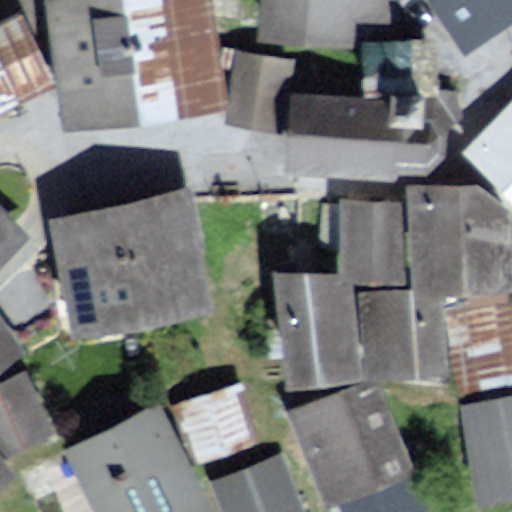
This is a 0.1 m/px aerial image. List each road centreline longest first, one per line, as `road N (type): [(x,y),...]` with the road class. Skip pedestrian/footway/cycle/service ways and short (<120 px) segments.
road 1 (residential): [(48,160),(435,167),(458,133),(511,85)]
road 2 (residential): [(44,0),(48,160)]
